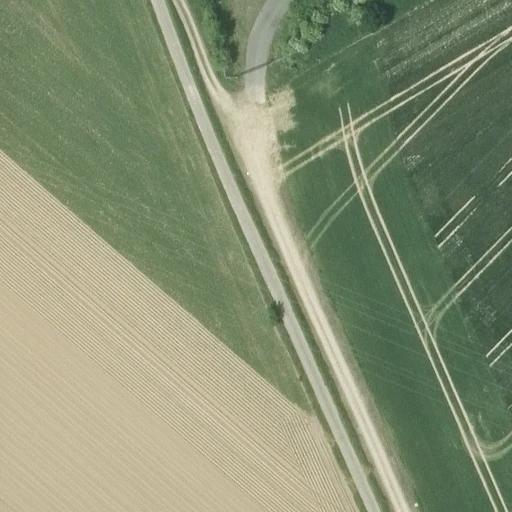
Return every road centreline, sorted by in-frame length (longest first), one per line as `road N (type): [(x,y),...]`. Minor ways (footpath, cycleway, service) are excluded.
road 1 (track): [(160,0),(209,135),(375,511)]
road 2 (track): [(185,0),(242,151),(262,174)]
